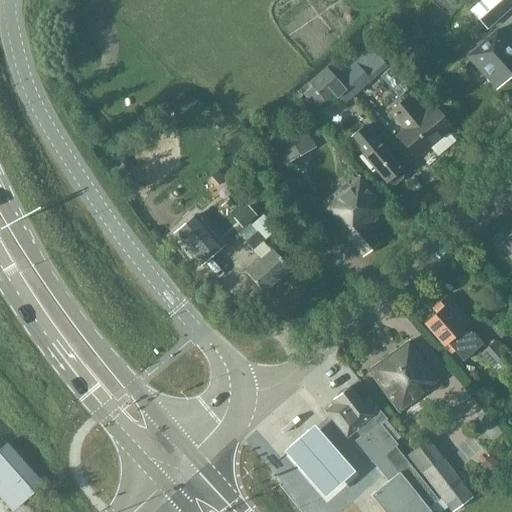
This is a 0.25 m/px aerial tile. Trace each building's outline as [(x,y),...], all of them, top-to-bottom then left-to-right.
[(511,0),(482,0),(471,10),(487,28),(511,5),(511,0)] [(511,72),(511,48),(495,30),(467,56),(496,87),(511,72)] [(368,44),(334,74),(352,96),(387,66),(368,44)] [(342,105),(352,96),(334,74),(327,66),(309,83),(325,101),(333,95),(342,105)] [(389,68),(379,76),(398,99),(408,90),(389,68)] [(433,108),(432,107),(420,116),(406,100),(387,116),(401,132),(395,137),(414,160),(429,147),(447,132),(451,129),(450,128),(456,123),(439,103),(433,108)] [(283,124),(247,155),(259,169),(296,138),(283,124)] [(370,132),(365,126),(360,130),(349,139),(348,140),(354,147),(386,183),(401,169),(370,132)] [(356,170),(350,162),(337,174),(343,181),(356,170)] [(326,198),(319,203),(324,208),(323,209),(361,256),(377,243),(365,228),(377,217),(376,216),(386,208),(355,174),(326,198)] [(243,226),(254,216),(246,207),(235,216),(243,226)] [(174,233),(200,264),(221,245),(195,215),(174,233)] [(262,215),(252,224),(258,230),(246,240),(253,247),(274,229),(262,215)] [(511,230),(499,240),(511,257),(511,230)] [(245,272),(262,292),(289,269),(272,249),(245,272)] [(447,340),(464,361),(483,344),(468,326),(471,323),(447,297),(434,308),(439,313),(425,324),(442,344),(447,340)] [(368,369),(399,411),(440,381),(409,339),(368,369)] [(511,360),(495,341),(480,354),(497,374),(498,373),(509,387),(511,386),(511,384),(511,360)] [(383,511),(428,511),(424,506),(434,498),(392,446),(394,445),(378,425),(384,420),(367,399),(361,404),(348,388),(332,400),(336,405),(327,412),(345,436),(357,426),(364,435),(356,441),(388,481),(370,495),(383,511)] [(313,430),(284,455),(324,502),(354,476),(313,430)] [(412,454),(423,470),(452,511),(473,496),(432,439),(412,454)] [(6,444),(0,449),(0,481),(20,504),(42,484),(6,444)] [(481,466),(495,478),(504,468),(489,456),(481,466)]
